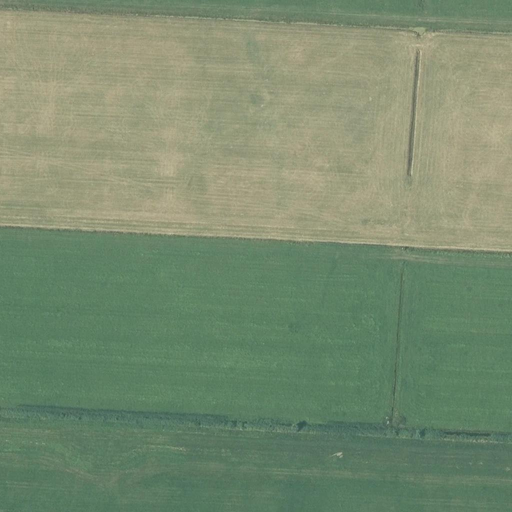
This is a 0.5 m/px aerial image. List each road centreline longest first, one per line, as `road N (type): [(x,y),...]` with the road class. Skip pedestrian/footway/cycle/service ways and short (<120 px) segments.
road 1 (track): [(0,215),(511,242)]
road 2 (track): [(511,460),(0,435)]
